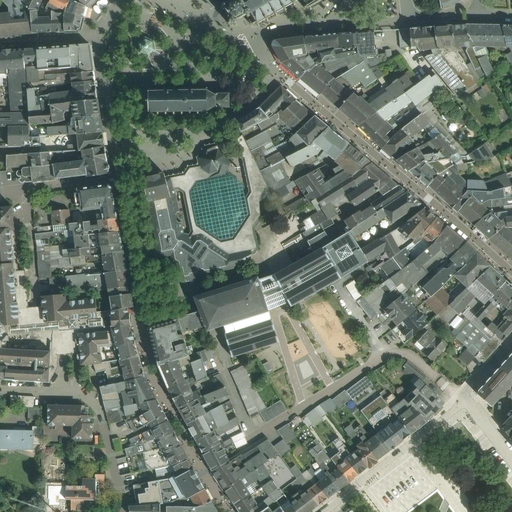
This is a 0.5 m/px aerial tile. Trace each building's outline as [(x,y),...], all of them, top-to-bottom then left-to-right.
[(9,14),(11,35),(33,33),(31,12),(20,13),(20,6),(22,4),(17,0),(0,0),(8,8),(9,14)] [(17,0),(22,4),(31,12),(37,11),(42,0),(17,0)] [(69,0),(50,0),(49,3),(60,8),(59,9),(66,11),(65,12),(83,17),(86,7),(69,0)] [(330,7),(327,1),(328,1),(327,0),(233,0),(226,4),(225,2),(222,3),(224,6),(222,7),(223,8),(220,10),(221,12),(224,10),(230,21),(227,23),(229,25),(232,23),(232,24),(233,23),(235,26),(237,25),(236,22),(247,16),(247,17),(246,17),(251,25),(252,25),(252,26),(255,24),(256,25),(257,25),(257,26),(259,25),(259,23),(266,20),(267,22),(269,21),(268,18),(275,14),(276,17),(278,16),(276,13),(284,9),(285,11),(287,10),(286,8),(293,4),(294,6),(296,5),(294,3),(299,0),(302,0),(306,6),(303,7),(305,9),(307,8),(308,9),(309,8),(310,10),(311,10),(315,16),(330,7)] [(439,0),(441,9),(451,6),(460,0),(439,0)] [(51,17),(52,32),(76,32),(80,29),(83,17),(65,12),(66,11),(59,9),(60,8),(49,3),(46,8),(51,12),(51,17)] [(52,32),(51,17),(38,18),(37,12),(37,11),(31,12),(33,33),(52,32)] [(0,35),(11,35),(9,14),(0,14),(0,35)] [(474,47),(467,34),(466,25),(449,26),(453,48),(464,47),(467,47),(465,51),(471,63),(475,70),(482,67),(478,60),(472,47),(474,47)] [(501,26),(466,25),(467,34),(474,47),(472,47),(478,60),(484,57),(479,47),(507,48),(506,46),(501,26)] [(511,25),(501,26),(506,46),(507,48),(509,48),(511,53),(511,25)] [(449,26),(433,27),(437,49),(442,55),(452,70),(453,70),(457,66),(459,65),(449,52),(448,48),(453,48),(449,26)] [(433,27),(409,29),(409,30),(411,47),(411,49),(416,47),(456,97),(466,90),(436,53),(435,51),(435,49),(437,49),(433,27)] [(409,30),(398,31),(400,48),(411,47),(409,30)] [(374,31),(352,33),(354,48),(357,47),(358,50),(358,54),(360,57),(375,55),(374,31)] [(352,33),(326,35),(303,38),(276,42),(275,42),(274,43),(273,44),(273,45),(273,47),(277,54),(297,50),(299,58),(308,55),(308,54),(317,52),(322,50),(323,52),(334,49),(334,50),(340,49),(343,50),(343,53),(345,54),(351,53),(358,50),(357,47),(354,48),(352,33)] [(152,42),(146,39),(146,38),(145,38),(145,39),(140,43),(138,43),(138,44),(139,45),(140,51),(139,52),(140,53),(141,52),(147,55),(147,56),(149,56),(148,55),(153,51),(155,51),(155,50),(154,49),(153,43),(154,42),(153,41),(152,42)] [(89,45),(69,46),(70,68),(74,67),(75,73),(93,72),(89,45)] [(69,46),(37,48),(38,67),(38,71),(48,70),(47,60),(59,59),(59,69),(70,68),(69,46)] [(464,47),(453,48),(467,66),(471,63),(465,51),(467,47),(464,47)] [(37,48),(23,50),(24,68),(26,68),(38,67),(37,48)] [(467,66),(453,48),(448,48),(449,52),(459,65),(457,66),(462,72),(461,73),(471,86),(478,82),(467,66)] [(308,55),(299,58),(297,50),(277,54),(282,63),(294,75),(299,79),(308,70),(310,71),(316,65),(320,64),(337,59),(337,60),(341,59),(341,60),(348,58),(352,56),(358,54),(358,50),(351,53),(345,54),(336,56),(334,50),(334,49),(323,52),(322,50),(317,52),(308,54),(308,55)] [(23,50),(0,51),(0,73),(9,73),(9,69),(24,68),(23,50)] [(375,55),(360,57),(363,61),(364,61),(370,70),(376,67),(388,63),(387,61),(385,53),(375,55)] [(360,57),(358,54),(352,56),(354,59),(358,65),(363,61),(360,57)] [(493,72),(485,56),(484,57),(478,60),(482,67),(486,76),(489,74),(493,72)] [(320,64),(316,65),(310,71),(308,70),(299,79),(319,95),(321,94),(334,79),(323,71),(347,63),(349,62),(348,58),(341,60),(341,59),(337,60),(337,59),(320,64)] [(350,89),(352,86),(363,81),(367,87),(377,79),(370,70),(364,61),(363,61),(358,65),(348,72),(335,80),(334,79),(321,94),(339,109),(353,94),(355,93),(355,92),(354,92),(350,89)] [(457,66),(453,70),(457,75),(461,73),(462,72),(457,66)] [(38,67),(26,68),(27,84),(39,82),(38,71),(38,67)] [(381,75),(376,67),(370,70),(377,79),(381,75)] [(482,67),(475,70),(480,81),(486,76),(482,67)] [(24,68),(9,69),(9,73),(9,74),(9,75),(9,81),(9,82),(12,114),(13,127),(29,127),(29,137),(34,137),(33,125),(30,125),(29,125),(29,118),(27,90),(27,84),(26,68),(24,68)] [(75,73),(64,74),(65,82),(72,81),(72,83),(95,81),(93,72),(75,73)] [(471,86),(461,73),(457,75),(467,89),(471,86)] [(64,74),(56,75),(56,80),(51,81),(51,83),(65,82),(64,74)] [(404,74),(384,88),(387,93),(393,101),(405,93),(414,87),(404,74)] [(429,75),(414,87),(405,93),(413,104),(414,105),(426,97),(427,99),(428,98),(432,96),(430,94),(443,84),(435,75),(431,78),(429,75)] [(39,82),(27,84),(27,90),(51,87),(51,83),(51,81),(45,82),(45,81),(39,82)] [(51,87),(27,90),(29,118),(52,116),(51,106),(75,102),(97,100),(95,81),(72,83),(73,89),(69,90),(70,92),(57,94),(56,86),(51,87)] [(365,89),(367,87),(363,81),(352,86),(350,89),(354,92),(355,92),(360,90),(365,89)] [(189,88),(189,90),(183,91),(183,88),(181,88),(181,91),(175,91),(175,88),(173,88),(173,84),(166,84),(166,89),(165,89),(165,91),(158,91),(158,89),(156,89),(156,91),(151,91),(151,89),(149,89),(149,91),(148,91),(148,113),(149,113),(149,115),(151,115),(151,113),(157,113),(157,115),(159,115),(159,113),(165,113),(165,115),(167,115),(167,113),(173,112),(173,115),(175,115),(175,112),(181,112),(181,115),(183,115),(183,112),(189,112),(189,114),(191,114),(191,112),(197,112),(197,114),(199,114),(199,112),(205,112),(206,115),(208,114),(208,112),(215,108),(217,109),(229,109),(229,94),(217,94),(215,95),(207,91),(208,89),(206,88),(205,90),(199,90),(199,88),(197,88),(197,90),(191,90),(191,88),(189,88)] [(281,87),(268,100),(277,111),(279,112),(281,110),(283,112),(296,101),(281,87)] [(360,98),(359,97),(358,98),(353,94),(339,109),(358,126),(377,112),(393,101),(387,93),(382,96),(369,105),(366,103),(369,99),(364,94),(360,98)] [(377,112),(358,126),(382,149),(391,138),(390,137),(395,131),(387,123),(413,104),(405,93),(393,101),(377,112)] [(413,104),(387,123),(395,131),(397,134),(401,130),(421,114),(430,109),(434,106),(428,98),(427,99),(426,97),(414,105),(413,104)] [(52,116),(29,118),(30,125),(41,124),(53,124),(64,121),(64,120),(63,112),(73,110),(74,117),(100,114),(97,100),(75,102),(51,106),(52,116)] [(268,118),(277,111),(268,100),(260,108),(236,123),(241,133),(247,130),(253,127),(256,126),(269,119),(268,118)] [(303,107),(296,101),(283,112),(281,110),(279,112),(276,115),(275,114),(269,119),(256,126),(257,128),(259,127),(261,130),(271,125),(272,123),(275,121),(277,125),(284,126),(303,107)] [(303,107),(284,126),(282,128),(288,134),(310,113),(303,107)] [(421,114),(424,118),(429,123),(431,125),(440,134),(452,146),(457,152),(460,156),(465,156),(469,152),(467,150),(465,152),(437,122),(437,117),(430,109),(421,114)] [(12,114),(0,114),(0,127),(7,127),(8,127),(13,127),(12,114)] [(76,125),(69,127),(41,128),(41,124),(33,125),(34,137),(66,135),(70,135),(77,135),(102,132),(100,114),(74,117),(74,118),(75,118),(76,125)] [(421,114),(401,130),(397,134),(393,137),(382,149),(391,157),(394,159),(407,150),(405,148),(414,142),(410,138),(429,123),(424,118),(421,114)] [(308,147),(329,128),(315,117),(289,140),(290,141),(287,143),(289,148),(267,160),(271,166),(286,158),(308,147)] [(440,134),(431,125),(426,129),(426,131),(432,139),(440,134)] [(29,127),(13,127),(8,127),(8,132),(9,146),(27,146),(27,145),(38,144),(38,137),(34,137),(29,137),(29,127)] [(253,127),(247,130),(250,136),(256,133),(253,127)] [(305,169),(324,158),(327,154),(334,160),(348,144),(329,128),(308,147),(286,158),(292,168),(293,168),(292,167),(301,162),(305,169)] [(245,142),(250,152),(259,147),(272,141),(266,131),(245,142)] [(38,144),(27,145),(27,146),(29,154),(79,151),(82,151),(104,147),(102,132),(77,135),(78,141),(50,143),(38,144)] [(196,159),(197,164),(187,165),(183,172),(164,176),(165,180),(173,178),(176,180),(178,189),(183,193),(191,232),(189,235),(184,233),(185,238),(187,239),(187,238),(188,239),(188,240),(191,243),(195,238),(201,236),(211,243),(212,246),(216,245),(216,243),(217,243),(218,250),(222,249),(222,248),(223,247),(225,254),(228,254),(228,252),(230,252),(230,254),(233,256),(251,252),(251,255),(254,254),(258,248),(254,229),(260,220),(259,201),(257,187),(265,183),(260,172),(250,152),(245,142),(241,133),(233,139),(204,145),(201,150),(196,153),(197,158),(196,159)] [(452,146),(440,134),(432,139),(429,141),(431,143),(440,153),(423,156),(426,160),(426,161),(425,161),(428,163),(435,161),(448,159),(448,158),(455,154),(457,152),(452,146)] [(351,177),(360,170),(360,169),(370,162),(348,144),(334,160),(334,161),(340,166),(331,171),(335,178),(327,183),(313,191),(305,196),(305,197),(309,203),(311,201),(351,177)] [(484,144),(469,154),(475,162),(487,160),(493,157),(484,144)] [(416,145),(408,150),(407,150),(394,159),(396,161),(408,171),(423,162),(425,161),(426,161),(426,160),(423,156),(416,145)] [(79,151),(29,154),(17,155),(18,166),(30,165),(31,167),(23,168),(22,170),(18,171),(16,173),(17,175),(19,177),(21,177),(21,178),(25,181),(25,182),(26,183),(86,175),(87,177),(109,174),(104,147),(82,151),(79,151)] [(250,152),(260,172),(271,166),(267,160),(259,147),(250,152)] [(17,155),(7,156),(7,166),(18,166),(17,155)] [(265,183),(271,195),(275,192),(291,183),(289,178),(305,169),(301,162),(292,167),(293,168),(292,168),(286,158),(271,166),(260,172),(265,183)] [(438,164),(445,171),(453,166),(448,158),(448,159),(435,161),(438,164)] [(340,166),(334,161),(327,164),(331,171),(340,166)] [(423,162),(408,171),(427,187),(429,186),(438,175),(431,169),(438,164),(435,161),(428,163),(425,161),(423,162)] [(356,206),(379,190),(392,181),(371,163),(361,171),(360,170),(351,177),(311,201),(314,206),(319,203),(321,207),(322,208),(330,203),(345,193),(344,191),(351,187),(355,191),(347,196),(354,206),(356,206)] [(456,165),(457,172),(468,170),(467,163),(456,165)] [(331,171),(327,164),(317,169),(327,183),(335,178),(331,171)] [(445,171),(438,164),(431,169),(438,175),(445,171)] [(456,165),(453,166),(445,171),(438,175),(444,180),(447,177),(452,174),(454,177),(451,180),(453,182),(457,177),(466,185),(467,183),(457,174),(457,172),(456,165)] [(327,183),(317,169),(295,181),(298,185),(302,191),(310,186),(313,191),(327,183)] [(511,186),(511,171),(485,183),(489,193),(488,193),(511,186)] [(148,203),(176,196),(175,190),(178,189),(176,180),(173,178),(165,180),(164,176),(164,173),(143,178),(148,203)] [(467,182),(467,183),(466,185),(457,177),(453,182),(451,180),(454,177),(452,174),(447,177),(444,180),(438,175),(429,186),(452,208),(465,194),(467,192),(488,193),(489,193),(485,183),(484,183),(484,182),(467,182)] [(298,185),(295,181),(291,183),(275,192),(279,199),(292,192),(291,189),(298,185)] [(345,229),(347,232),(377,212),(377,211),(407,192),(392,181),(379,190),(383,196),(384,195),(385,196),(370,205),(372,207),(361,214),(359,211),(344,220),(348,227),(345,229)] [(257,187),(259,201),(271,195),(265,183),(257,187)] [(107,185),(78,189),(78,190),(77,190),(78,190),(77,190),(81,212),(96,210),(97,214),(102,213),(102,214),(101,214),(103,220),(97,221),(89,222),(90,222),(97,221),(98,221),(117,218),(112,189),(107,185)] [(310,186),(302,191),(305,196),(313,191),(310,186)] [(511,197),(511,186),(488,193),(467,192),(465,194),(452,208),(457,213),(457,212),(471,197),(472,197),(480,204),(481,204),(489,200),(511,197)] [(377,213),(377,212),(339,238),(323,248),(275,275),(265,278),(259,280),(258,277),(193,297),(207,332),(215,329),(224,326),(226,333),(224,334),(232,357),(279,343),(271,319),(270,319),(268,312),(269,312),(268,311),(279,306),(288,303),(291,307),(327,286),(341,279),(367,262),(361,250),(358,246),(353,238),(387,215),(392,223),(420,204),(407,193),(383,209),(382,208),(377,213)] [(176,196),(148,203),(146,205),(150,224),(153,226),(151,228),(151,232),(154,234),(157,245),(156,246),(153,250),(155,258),(159,261),(168,259),(169,256),(170,256),(172,262),(175,265),(176,269),(180,271),(180,273),(178,275),(179,280),(183,283),(192,282),(194,278),(195,278),(195,279),(201,278),(202,276),(236,269),(237,266),(248,264),(247,262),(251,255),(251,252),(233,256),(230,254),(230,252),(228,252),(228,254),(225,254),(223,247),(222,248),(222,249),(218,250),(217,243),(216,243),(216,245),(212,246),(211,243),(201,236),(195,238),(191,243),(188,240),(188,239),(187,238),(187,239),(185,238),(184,233),(182,223),(179,223),(177,221),(176,215),(177,212),(179,212),(176,196)] [(309,203),(305,197),(284,209),(287,214),(293,211),(294,212),(309,203)] [(511,197),(489,200),(481,204),(480,204),(479,205),(471,197),(457,212),(471,224),(471,223),(474,225),(484,217),(490,213),(483,206),(488,204),(489,208),(511,205),(511,197)] [(322,208),(321,207),(319,209),(320,211),(323,210),(329,220),(331,219),(341,213),(337,207),(334,209),(330,203),(322,208)] [(0,241),(15,240),(12,207),(0,207),(0,241)] [(396,229),(379,239),(361,250),(367,262),(385,250),(390,259),(406,248),(421,235),(422,236),(423,234),(437,218),(425,208),(407,221),(408,222),(406,225),(405,223),(396,229)] [(69,210),(51,211),(53,226),(70,224),(69,210)] [(323,210),(320,211),(310,218),(315,227),(320,224),(320,225),(329,220),(323,210)] [(79,212),(73,212),(74,224),(82,223),(81,215),(80,215),(79,212)] [(507,212),(496,213),(492,215),(498,221),(505,220),(505,218),(508,218),(507,212)] [(490,213),(484,217),(474,225),(489,239),(504,226),(498,221),(492,215),(490,213)] [(511,217),(508,218),(505,218),(505,220),(498,221),(504,226),(506,228),(511,228),(511,217)] [(54,232),(118,226),(117,218),(97,221),(98,226),(90,227),(90,222),(89,222),(82,223),(74,224),(70,224),(53,226),(54,232)] [(315,227),(310,218),(303,222),(305,226),(303,227),(306,232),(315,227)] [(423,234),(422,236),(432,245),(440,236),(439,236),(447,227),(437,218),(423,234)] [(329,220),(320,225),(323,230),(324,230),(334,224),(331,219),(329,220)] [(312,249),(314,252),(331,243),(324,230),(323,230),(320,225),(320,224),(315,227),(306,232),(303,234),(311,247),(309,249),(310,251),(312,249)] [(118,226),(54,232),(55,239),(74,237),(88,235),(119,231),(118,226)] [(511,233),(506,228),(504,226),(489,239),(511,259),(511,233)] [(447,227),(439,236),(440,236),(432,245),(415,259),(414,260),(394,276),(390,279),(396,288),(402,283),(407,290),(427,274),(422,267),(419,270),(417,268),(438,251),(440,249),(446,253),(451,258),(466,243),(447,227)] [(88,235),(74,237),(75,245),(68,246),(68,250),(90,248),(122,244),(119,231),(88,235)] [(54,232),(35,234),(35,241),(48,239),(55,239),(54,232)] [(421,235),(406,248),(414,260),(415,259),(432,245),(422,236),(421,235)] [(0,379),(40,382),(43,333),(44,320),(97,314),(97,312),(95,299),(66,301),(65,294),(41,296),(42,307),(28,308),(25,270),(18,271),(15,240),(0,241),(0,379)] [(466,243),(451,258),(449,259),(454,264),(461,270),(466,265),(465,263),(476,252),(466,243)] [(68,250),(62,250),(63,255),(64,258),(70,257),(86,256),(102,254),(123,251),(122,244),(90,248),(68,250)] [(406,248),(390,259),(385,263),(384,264),(380,267),(389,279),(390,279),(394,276),(414,260),(406,248)] [(438,251),(417,268),(419,270),(422,267),(427,274),(428,274),(443,261),(442,260),(446,253),(440,249),(438,251)] [(123,251),(102,254),(105,272),(105,273),(126,270),(123,251)] [(49,252),(37,253),(38,261),(44,260),(44,255),(50,254),(49,252)] [(476,252),(465,263),(466,265),(461,270),(454,275),(453,275),(453,276),(461,283),(466,289),(475,281),(490,267),(491,266),(476,252)] [(86,256),(70,257),(71,266),(87,264),(86,256)] [(454,264),(448,270),(443,269),(423,288),(431,297),(441,288),(453,276),(453,275),(454,275),(461,270),(454,264)] [(466,289),(448,305),(456,313),(458,314),(460,312),(462,314),(466,310),(464,308),(467,305),(479,292),(483,295),(485,293),(491,297),(491,298),(506,281),(500,276),(496,272),(490,267),(475,281),(466,289)] [(126,270),(105,273),(105,272),(82,275),(66,277),(67,286),(91,283),(93,292),(108,289),(129,286),(126,270)] [(60,276),(48,278),(49,284),(61,281),(60,276)] [(389,279),(366,295),(380,313),(383,310),(390,305),(397,299),(392,291),(396,288),(390,279),(389,279)] [(354,280),(346,286),(357,301),(365,296),(354,280)] [(511,286),(506,281),(491,298),(491,297),(477,313),(474,316),(480,321),(491,310),(496,314),(491,320),(492,321),(500,313),(503,309),(511,299),(511,286)] [(407,290),(402,283),(396,288),(402,295),(407,290)] [(441,288),(431,297),(425,302),(436,315),(437,315),(448,305),(466,289),(461,283),(448,295),(441,288)] [(129,286),(108,289),(110,297),(112,310),(112,311),(133,307),(131,294),(129,286)] [(483,295),(479,292),(467,305),(477,313),(491,297),(485,293),(483,295)] [(397,299),(390,305),(383,310),(397,326),(403,321),(409,316),(415,310),(402,295),(397,299)] [(370,315),(372,319),(377,315),(363,297),(356,302),(368,316),(370,315)] [(511,299),(503,309),(500,313),(508,320),(501,328),(499,326),(497,328),(491,323),(487,328),(494,335),(501,341),(502,341),(511,329),(511,299)] [(448,305),(437,315),(436,315),(434,317),(438,321),(444,326),(456,313),(448,305)] [(43,333),(40,382),(49,383),(49,382),(58,366),(57,355),(80,353),(81,365),(91,365),(119,360),(119,361),(120,361),(118,353),(116,346),(134,341),(132,332),(131,332),(130,325),(129,314),(128,308),(133,307),(112,311),(112,310),(97,312),(97,314),(44,320),(43,333)] [(180,316),(179,316),(178,316),(178,317),(177,317),(177,318),(178,320),(177,320),(172,321),(152,327),(150,331),(156,358),(158,366),(189,356),(189,355),(194,354),(191,346),(186,347),(182,332),(194,329),(195,332),(205,329),(197,307),(193,308),(194,313),(181,316),(180,316)] [(415,310),(409,316),(403,321),(397,326),(399,324),(401,324),(405,329),(402,331),(409,340),(415,335),(420,330),(421,330),(424,327),(427,324),(423,319),(424,318),(421,313),(419,315),(415,310)] [(474,316),(470,321),(455,337),(468,349),(467,349),(475,356),(475,357),(482,362),(497,346),(501,341),(494,335),(487,328),(480,321),(474,316)] [(427,324),(424,327),(428,331),(438,321),(434,317),(432,319),(427,324)] [(428,331),(424,327),(421,330),(424,334),(419,339),(418,341),(426,349),(422,353),(432,362),(446,347),(445,347),(447,345),(442,339),(440,341),(436,338),(428,331)] [(420,330),(415,335),(419,339),(424,334),(421,330),(420,330)] [(118,353),(136,349),(134,341),(116,346),(118,353)] [(213,346),(203,351),(208,361),(218,356),(213,346)] [(136,349),(118,353),(120,361),(138,356),(136,349)] [(475,356),(467,349),(458,359),(466,366),(475,357),(475,356)] [(194,354),(189,355),(189,356),(191,363),(201,359),(200,352),(194,354)] [(511,353),(476,394),(491,407),(511,385),(511,353)] [(123,374),(113,377),(115,384),(144,377),(138,356),(120,361),(119,361),(123,374)] [(167,388),(186,380),(180,367),(191,363),(189,356),(158,366),(162,375),(167,388)] [(201,359),(191,363),(195,376),(197,382),(199,381),(207,377),(201,359)] [(422,372),(409,362),(407,361),(403,367),(405,368),(404,369),(414,378),(415,377),(415,376),(417,378),(422,372)] [(274,373),(268,362),(263,365),(269,375),(274,373)] [(243,366),(231,372),(240,392),(252,385),(243,366)] [(425,375),(422,372),(417,378),(415,376),(415,377),(419,380),(420,379),(422,382),(427,377),(425,375)] [(220,374),(213,377),(216,384),(219,390),(225,387),(220,374)] [(195,376),(186,380),(191,390),(201,386),(199,381),(197,382),(195,376)] [(372,385),(365,376),(345,391),(351,399),(352,400),(372,385)] [(144,377),(115,384),(117,391),(124,390),(128,392),(129,399),(123,400),(124,407),(156,399),(153,393),(144,377)] [(422,382),(420,379),(419,380),(413,386),(416,389),(406,399),(407,401),(428,421),(441,407),(435,402),(439,398),(422,382)] [(186,380),(167,388),(178,408),(200,397),(201,397),(199,390),(193,393),(191,390),(186,380)] [(115,384),(100,387),(101,395),(104,394),(117,391),(115,384)] [(211,385),(199,390),(201,397),(214,392),(211,385)] [(240,392),(239,392),(251,418),(259,413),(266,409),(252,385),(240,392)] [(200,397),(178,408),(187,424),(206,414),(206,413),(201,406),(208,403),(228,395),(225,387),(219,390),(214,392),(201,397),(200,397)] [(351,399),(345,391),(345,390),(340,394),(347,402),(351,399)] [(347,402),(340,394),(336,397),(343,406),(347,402)] [(228,395),(208,403),(209,406),(211,405),(212,407),(229,398),(228,395)] [(21,396),(11,396),(10,406),(20,407),(21,396)] [(34,397),(21,396),(20,407),(34,408),(34,397)] [(389,396),(384,400),(388,405),(389,406),(394,402),(389,396)] [(343,406),(336,397),(332,400),(338,408),(338,409),(343,406)] [(330,398),(320,405),(327,414),(328,415),(338,408),(332,400),(330,398)] [(124,407),(123,407),(125,414),(125,415),(128,422),(142,414),(147,424),(151,430),(167,420),(156,399),(124,407)] [(123,400),(113,402),(115,409),(117,408),(123,407),(124,407),(123,400)] [(266,409),(259,413),(266,423),(286,411),(280,400),(266,409)] [(230,401),(221,405),(225,414),(234,409),(230,401)] [(428,421),(407,401),(398,408),(394,402),(389,406),(392,410),(410,435),(428,421)] [(113,402),(104,404),(105,411),(115,409),(113,402)] [(81,408),(56,408),(56,405),(48,405),(48,426),(75,426),(75,438),(72,438),(72,439),(92,439),(93,423),(90,423),(90,415),(84,415),(81,415),(81,408)] [(221,405),(206,413),(206,414),(187,424),(195,440),(215,430),(228,422),(228,421),(225,414),(221,405)] [(320,405),(310,412),(316,421),(317,422),(327,414),(320,405)] [(40,409),(28,408),(28,420),(40,421),(40,409)] [(115,409),(105,411),(109,424),(120,421),(119,415),(117,408),(115,409)] [(410,435),(392,410),(388,413),(395,423),(392,425),(391,426),(403,441),(410,435)] [(309,412),(301,419),(307,427),(316,421),(310,412),(309,412)] [(142,414),(128,422),(133,432),(147,424),(142,414)] [(511,414),(501,426),(510,438),(511,436),(511,414)] [(228,422),(215,430),(217,434),(218,436),(239,424),(236,417),(228,421),(228,422)] [(167,420),(151,430),(156,439),(164,435),(165,436),(174,432),(167,420)] [(392,425),(390,424),(388,426),(385,423),(381,427),(383,429),(377,434),(390,450),(403,441),(391,426),(392,425)] [(288,424),(277,431),(283,439),(286,443),(297,436),(288,424)] [(354,430),(350,425),(344,429),(359,449),(356,452),(367,467),(377,460),(364,444),(360,438),(354,430)] [(368,435),(360,425),(354,430),(360,438),(363,435),(365,437),(368,435)] [(32,431),(0,430),(0,449),(8,449),(9,447),(33,447),(33,445),(41,445),(41,427),(33,427),(32,431)] [(215,430),(195,440),(202,453),(220,444),(222,443),(220,440),(219,441),(215,435),(217,434),(215,430)] [(164,435),(156,439),(160,448),(162,450),(163,450),(180,443),(174,432),(165,436),(164,435)] [(239,434),(231,439),(233,444),(234,445),(245,440),(241,433),(239,434)] [(390,450),(377,434),(368,441),(364,444),(377,460),(390,450)] [(365,437),(363,435),(360,438),(364,444),(368,441),(365,437)] [(266,437),(246,450),(249,455),(270,442),(266,437)] [(472,446),(466,437),(460,442),(466,450),(472,446)] [(119,438),(112,439),(115,453),(122,451),(119,438)] [(222,443),(220,444),(222,448),(224,447),(226,448),(232,445),(233,445),(234,445),(233,444),(231,439),(230,438),(222,443)] [(356,452),(350,456),(348,454),(350,453),(338,438),(333,442),(334,444),(335,445),(358,475),(367,467),(356,452)] [(156,439),(125,449),(127,457),(142,453),(160,448),(156,439)] [(283,439),(273,447),(279,454),(281,457),(291,449),(286,443),(283,439)] [(326,461),(330,458),(316,439),(305,446),(309,451),(315,447),(326,461)] [(180,443),(163,450),(172,465),(172,464),(187,458),(180,443)] [(220,444),(202,453),(209,466),(212,471),(228,461),(229,460),(226,455),(222,448),(220,444)] [(358,475),(335,445),(334,444),(329,448),(335,455),(330,458),(337,467),(338,467),(349,482),(358,475)] [(94,446),(78,446),(77,457),(94,457),(94,454),(94,446)] [(248,462),(247,462),(253,471),(279,454),(273,447),(272,446),(248,462)] [(337,467),(330,458),(326,461),(315,447),(309,451),(309,452),(327,475),(338,490),(349,482),(338,467),(337,467)] [(160,448),(142,453),(147,470),(155,468),(172,465),(163,450),(162,450),(160,448)] [(229,460),(228,461),(232,466),(236,464),(240,470),(245,467),(244,465),(247,462),(248,462),(241,452),(229,460)] [(253,471),(241,480),(251,495),(251,496),(263,487),(262,487),(273,479),(288,467),(281,457),(279,454),(253,471)] [(187,458),(172,464),(179,476),(193,468),(187,458)] [(232,466),(228,461),(212,471),(211,471),(219,482),(224,490),(240,479),(232,466)] [(245,467),(240,470),(236,464),(232,466),(240,479),(241,480),(253,471),(247,462),(244,465),(245,467)] [(175,478),(179,476),(172,464),(172,465),(155,468),(157,481),(159,481),(168,479),(174,476),(175,478)] [(288,467),(273,479),(280,489),(296,478),(296,477),(291,470),(288,467)] [(310,474),(307,471),(302,475),(296,467),(291,470),(296,477),(296,478),(303,487),(306,491),(307,491),(318,505),(328,498),(314,480),(310,474)] [(193,468),(179,476),(175,478),(181,489),(199,479),(193,468)] [(90,484),(88,486),(66,486),(66,500),(71,500),(71,510),(90,511),(90,503),(98,503),(99,495),(104,495),(104,475),(95,475),(95,479),(90,479),(90,484)] [(327,475),(320,481),(317,477),(314,480),(328,498),(338,490),(327,475)] [(175,478),(174,476),(168,479),(159,481),(163,504),(170,503),(185,496),(181,489),(175,478)] [(199,479),(181,489),(185,496),(187,499),(190,497),(204,489),(199,479)] [(240,479),(224,490),(235,506),(251,495),(241,480),(240,479)] [(273,479),(262,487),(263,487),(269,497),(280,489),(273,479)] [(145,489),(146,493),(138,495),(140,506),(160,504),(163,504),(159,481),(157,481),(148,483),(149,488),(145,489)] [(204,489),(190,497),(196,507),(210,501),(210,502),(211,501),(204,489)] [(251,496),(251,495),(235,506),(238,511),(260,511),(261,511),(269,505),(276,500),(284,494),(280,489),(269,497),(264,501),(264,503),(259,507),(256,503),(258,502),(256,499),(254,500),(251,496)] [(291,503),(291,504),(297,511),(309,511),(318,505),(307,491),(306,491),(291,503)] [(297,511),(291,504),(291,503),(284,494),(276,500),(282,508),(285,505),(287,508),(285,509),(284,511),(297,511)] [(276,500),(269,505),(274,511),(275,511),(282,508),(276,500)] [(210,501),(196,507),(174,506),(174,511),(215,511),(210,502),(210,501)]
